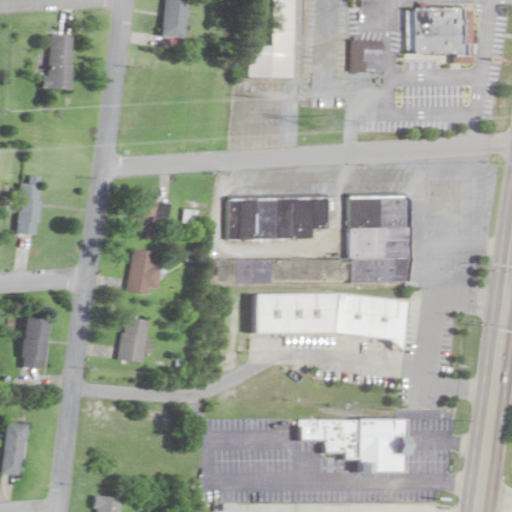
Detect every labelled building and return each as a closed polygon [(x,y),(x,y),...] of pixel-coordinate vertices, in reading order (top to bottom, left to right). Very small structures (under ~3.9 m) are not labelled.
[(179,0),(157,0),(155,37),(176,39),(179,0)] [(264,0),(264,46),(243,46),(242,78),(287,79),(287,0),(264,0)] [(406,8),(406,58),(472,57),(471,7),(406,8)] [(66,36),(42,34),(38,88),(62,90),(66,36)] [(346,72),(355,72),(355,56),(363,56),(363,50),(373,50),(373,43),(346,43),(346,72)] [(16,182),(12,233),(31,234),(36,175),(25,175),(24,183),(16,182)] [(224,199),(225,240),(310,238),(310,229),(328,228),(327,196),(224,199)] [(347,196),(348,228),(405,227),(405,196),(347,196)] [(130,237),(152,237),(152,199),(131,199),(130,237)] [(348,228),(348,255),(405,255),(405,227),(348,228)] [(123,290),(154,294),(157,266),(149,265),(150,251),(128,249),(123,290)] [(217,256),(217,283),(405,282),(405,255),(348,255),(217,256)] [(255,293),(255,334),(334,333),(388,339),(402,351),(407,303),(336,293),(255,293)] [(42,318),(18,318),(17,367),(40,368),(42,318)] [(116,361),(141,362),(143,319),(119,318),(116,361)] [(300,420),(300,442),(321,442),(322,452),(340,452),(341,461),(356,461),(357,475),(405,474),(405,419),(300,420)] [(0,473),(15,475),(18,423),(0,421),(0,473)] [(88,511),(111,511),(113,497),(87,495),(86,511),(89,511),(88,511)]
